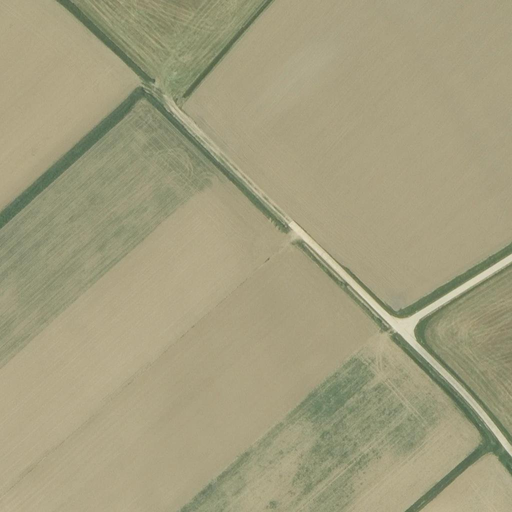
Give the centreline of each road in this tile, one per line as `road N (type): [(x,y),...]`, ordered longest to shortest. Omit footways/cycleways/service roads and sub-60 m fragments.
road 1 (track): [(290,224),(142,81)]
road 2 (unclassified): [(511,452),(400,332)]
road 3 (unclassified): [(400,332),(290,224)]
road 4 (unclassified): [(400,332),(511,257)]
